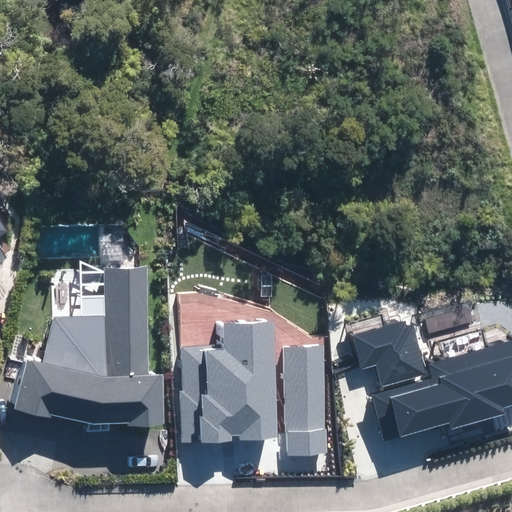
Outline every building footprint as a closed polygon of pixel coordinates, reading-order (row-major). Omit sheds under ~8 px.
[(104,236),(109,212),(40,198),(35,222),(104,236)] [(126,364),(129,258),(89,257),(87,305),(27,303),(25,349),(0,347),(0,416),(139,421),(141,364),(126,364)] [(278,439),(275,320),(224,321),(224,345),(182,346),(183,391),(179,392),(180,443),(232,442),(232,436),(240,436),(240,440),(278,439)] [(381,387),(427,374),(413,324),(406,326),(405,321),(353,336),(362,369),(375,365),(381,387)] [(370,395),(383,440),(449,422),(451,431),(506,415),(504,407),(511,404),(511,341),(428,364),(432,378),(370,395)] [(324,345),(283,347),(287,455),(328,454),(324,345)]
